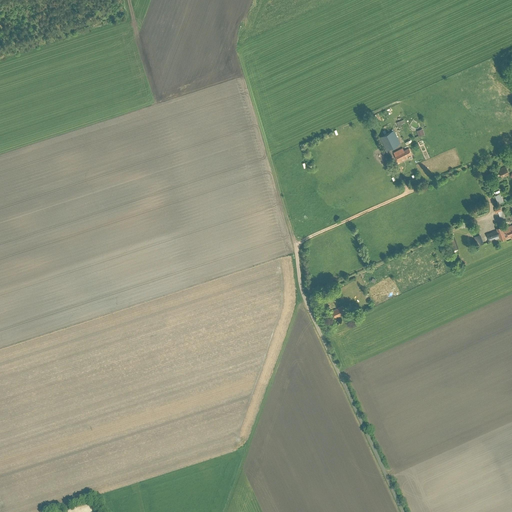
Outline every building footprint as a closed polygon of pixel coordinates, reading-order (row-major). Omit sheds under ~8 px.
[(397,121),(401,130),(403,129),(401,123),(405,121),(404,118),(397,121)] [(379,136),(386,150),(400,143),(400,142),(394,132),(393,129),(379,136)] [(393,152),(398,162),(407,157),(407,156),(412,153),(409,147),(404,150),(403,147),(393,152)] [(500,175),(502,178),(509,174),(505,167),(494,172),(496,177),(500,175)] [(487,234),(489,240),(495,238),(499,237),(500,240),(510,236),(511,238),(511,237),(511,224),(507,226),(508,229),(503,231),(501,226),(496,228),(497,230),(493,232),(487,234)] [(327,293),(318,297),(320,303),(329,298),(327,293)] [(331,312),(334,319),(345,314),(344,313),(345,312),(343,307),(331,312)]
